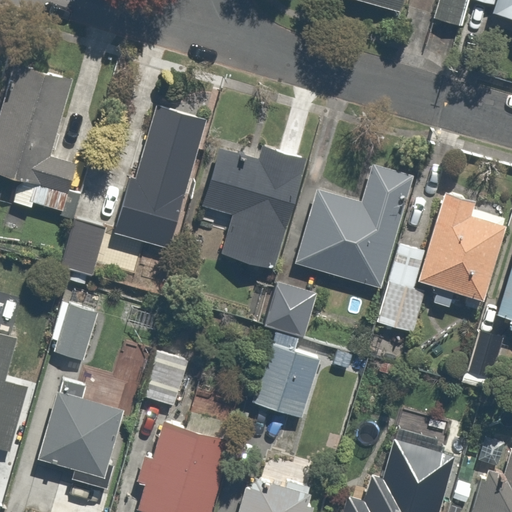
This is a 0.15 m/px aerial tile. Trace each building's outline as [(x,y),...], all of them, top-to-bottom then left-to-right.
[(359,0),(395,10),(397,0),(359,0)] [(432,0),(427,18),(451,25),(458,0),(432,0)] [(511,0),(481,0),(485,1),(484,5),(511,13),(511,19),(508,34),(511,34),(511,0)] [(55,204),(69,155),(42,147),(65,65),(9,49),(0,78),(0,169),(13,173),(5,200),(25,206),(28,197),(55,204)] [(195,112),(145,98),(110,226),(161,240),(195,112)] [(293,151),(254,140),(248,160),(206,148),(191,204),(220,212),(210,249),(261,264),(293,151)] [(409,172),(367,160),(357,196),(310,183),(286,265),(375,290),(409,172)] [(107,179),(72,170),(62,210),(97,219),(107,179)] [(504,206),(437,184),(408,274),(475,296),(504,206)] [(94,222),(72,218),(60,279),(82,283),(94,222)] [(511,236),(489,305),(511,313),(511,236)] [(140,250),(99,237),(89,269),(130,281),(140,250)] [(418,286),(404,283),(414,244),(395,239),(385,278),(375,312),(408,321),(418,286)] [(312,286),(269,274),(256,321),(298,333),(312,286)] [(92,306),(59,298),(47,348),(79,356),(92,306)] [(502,328),(475,321),(461,368),(488,376),(502,328)] [(0,446),(6,448),(20,378),(0,373),(0,340),(2,331),(0,330),(0,446)] [(317,351),(270,336),(251,401),(297,415),(317,351)] [(183,365),(146,355),(135,394),(172,404),(183,365)] [(61,474),(100,486),(108,459),(100,457),(116,405),(50,385),(30,450),(65,461),(61,474)] [(155,432),(149,452),(134,447),(125,479),(139,483),(133,501),(167,511),(200,511),(224,434),(143,409),(138,426),(155,432)] [(379,473),(368,469),(363,485),(356,483),(351,500),(370,506),(367,511),(427,511),(445,452),(390,436),(379,473)] [(496,472),(470,483),(463,511),(511,511),(511,449),(502,447),(496,472)] [(309,511),(313,500),(300,496),(304,481),(243,463),(228,511),(309,511)]
